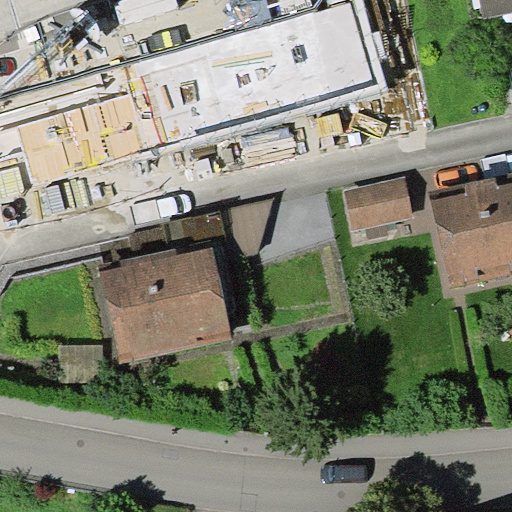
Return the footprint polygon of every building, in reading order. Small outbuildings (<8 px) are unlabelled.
[(386,94),(365,0),(329,0),(332,8),(135,63),(138,76),(0,115),(0,158),(29,151),(34,180),(386,94)] [(511,0),(480,0),(484,16),(511,10),(511,0)] [(511,180),(498,184),(496,175),(465,182),(467,191),(431,199),(451,287),(511,273),(511,180)] [(353,230),(415,217),(406,177),(345,190),(353,230)] [(123,265),(101,270),(121,362),(234,338),(214,246),(177,254),(176,247),(122,259),(123,265)] [(106,381),(105,343),(60,345),(61,383),(106,381)]
